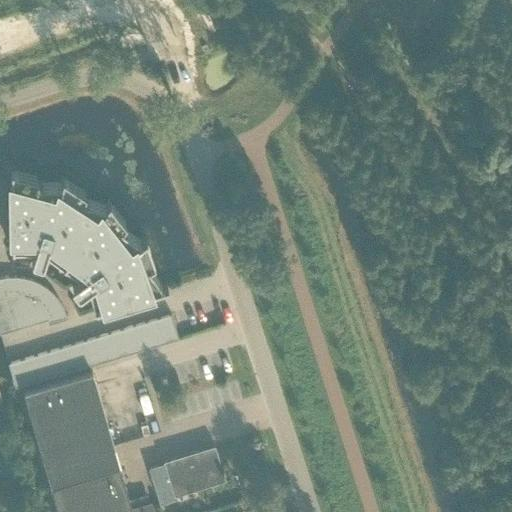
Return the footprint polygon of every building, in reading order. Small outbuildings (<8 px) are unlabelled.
[(93,306),(94,307),(167,285),(167,283),(162,285),(149,266),(154,263),(145,238),(146,238),(145,236),(141,242),(121,227),(125,222),(109,201),(110,200),(108,199),(104,205),(83,198),(84,192),(63,178),(63,177),(62,176),(60,182),(37,182),(37,176),(12,170),(12,169),(10,169),(11,247),(13,247),(30,246),(30,257),(42,261),(45,250),(81,276),(71,282),(78,292),(89,287),(93,306)] [(0,333),(47,319),(47,321),(67,315),(67,314),(66,314),(63,307),(59,300),(53,293),(47,287),(40,283),(33,279),(25,277),(17,276),(8,276),(0,277),(0,333)] [(171,313),(170,313),(170,314),(8,362),(15,387),(178,338),(171,313)] [(104,414),(92,371),(23,391),(37,438),(104,414)] [(50,484),(118,462),(104,414),(37,438),(50,484)] [(175,495),(225,479),(214,445),(163,460),(164,462),(149,467),(160,503),(176,498),(175,495)] [(50,484),(57,511),(152,511),(150,502),(131,508),(118,462),(50,484)]
